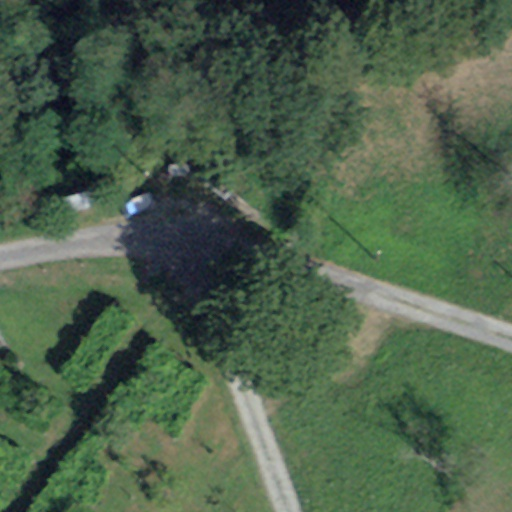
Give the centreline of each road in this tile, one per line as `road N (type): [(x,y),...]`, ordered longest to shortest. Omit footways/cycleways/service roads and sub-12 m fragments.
road 1 (track): [(0,260),(103,239),(188,243),(511,338)]
road 2 (track): [(188,243),(284,511)]
